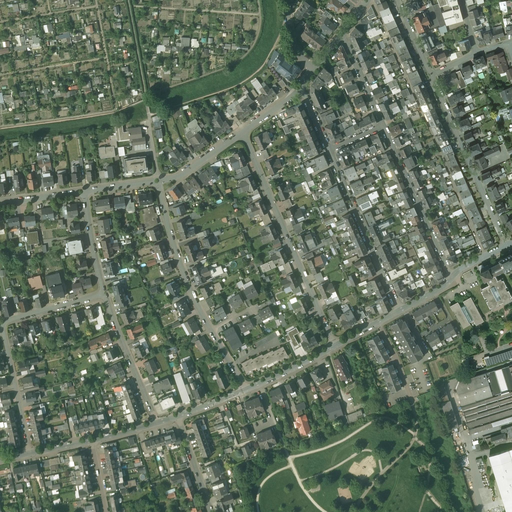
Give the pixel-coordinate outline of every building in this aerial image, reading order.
[(337,0),(331,0),(328,5),(331,7),(331,9),(333,10),(334,9),(336,11),(340,7),(342,4),(337,0)] [(385,1),(376,5),(379,11),(382,10),(388,7),(385,1)] [(304,2),(294,15),(300,19),(303,15),(305,17),(307,14),(308,15),(313,9),(312,7),(312,6),(312,5),(310,4),(309,4),(308,5),(304,2)] [(414,2),(406,6),(409,13),(417,9),(416,7),(418,6),(416,2),(414,3),(414,2)] [(439,7),(438,3),(433,5),(440,27),(446,25),(442,13),(439,7)] [(388,7),(382,10),(383,13),(380,14),(381,17),(391,13),(388,7)] [(459,8),(442,13),(446,25),(462,21),(459,8)] [(332,16),(325,10),(321,15),(326,19),(326,18),(329,20),(332,16)] [(473,10),(468,12),(470,19),(478,17),(477,14),(476,10),(473,10)] [(391,13),(381,17),(384,24),(393,19),(391,13)] [(422,13),(412,18),(418,32),(429,28),(427,24),(429,23),(426,17),(424,17),(422,13)] [(478,17),(470,19),(472,26),(480,24),(479,20),(478,17)] [(511,24),(510,17),(504,19),(503,20),(505,27),(511,25),(511,24)] [(335,27),(329,22),(329,20),(326,18),(326,19),(327,19),(325,22),(324,21),(320,26),(324,30),(326,32),(327,32),(329,34),(335,27)] [(393,19),(384,24),(387,30),(396,26),(393,19)] [(301,21),(296,28),(299,31),(302,28),(305,24),(301,21)] [(361,21),(356,28),(360,31),(364,29),(363,26),(363,25),(361,22),(361,21)] [(44,25),(46,32),(54,31),(53,24),(44,25)] [(87,33),(94,32),(93,25),(85,26),(87,33)] [(356,28),(355,27),(349,34),(349,37),(356,52),(360,50),(359,48),(367,44),(365,40),(361,42),(359,37),(362,33),(360,31),(356,28)] [(397,27),(390,30),(393,36),(399,33),(397,27)] [(307,28),(305,30),(305,31),(304,33),(303,33),(300,36),(309,43),(315,34),(308,29),(307,28)] [(496,30),(492,31),(495,39),(504,36),(502,28),(496,30)] [(70,31),(64,32),(64,34),(56,36),(57,39),(71,37),(70,31)] [(490,31),(483,34),(483,35),(485,42),(492,40),(490,31)] [(399,33),(393,36),(396,42),(402,39),(399,33)] [(325,41),(316,34),(315,34),(309,43),(318,50),(325,41)] [(429,34),(420,38),(423,44),(431,41),(429,34)] [(27,45),(25,36),(21,37),(20,35),(17,36),(19,45),(15,45),(15,50),(18,49),(19,50),(31,48),(30,44),(27,45)] [(40,37),(37,37),(37,35),(33,36),(34,39),(30,40),(30,44),(32,44),(33,47),(41,46),(40,37)] [(480,36),(476,38),(478,45),(485,42),(483,35),(480,36)] [(190,46),(190,37),(182,37),(182,42),(177,42),(177,37),(174,37),(174,46),(190,46)] [(396,42),(393,43),(396,49),(399,48),(405,45),(402,39),(396,42)] [(468,40),(458,43),(460,51),(461,51),(470,48),(469,43),(468,43),(467,40),(468,40)] [(431,41),(423,44),(426,51),(434,47),(431,41)] [(373,50),(381,49),(379,42),(372,44),(373,50)] [(405,45),(399,48),(401,54),(408,51),(405,45)] [(342,46),(340,46),(336,51),(338,56),(340,60),(347,57),(342,46)] [(364,51),(361,52),(360,50),(356,52),(360,63),(367,59),(366,57),(364,51)] [(401,54),(398,56),(401,62),(411,57),(408,51),(401,54)] [(494,52),(486,55),(488,60),(493,59),(496,58),(495,55),(494,52)] [(275,59),(274,61),(271,64),(285,75),(288,72),(284,68),(289,62),(283,57),(284,57),(279,53),(279,54),(275,59)] [(429,56),(432,65),(441,61),(440,61),(442,60),(440,54),(437,55),(436,53),(434,54),(429,56)] [(500,53),(495,55),(496,58),(493,59),(496,65),(497,65),(505,62),(506,62),(503,55),(500,53)] [(486,66),(483,56),(473,60),(477,69),(481,67),(486,66)] [(347,57),(340,60),(342,64),(344,67),(344,68),(351,65),(347,57)] [(411,57),(401,62),(404,68),(407,67),(413,64),(411,57)] [(372,59),(368,61),(367,59),(360,63),(364,70),(373,66),(374,65),(372,59)] [(382,63),(379,64),(380,65),(381,68),(382,70),(386,69),(390,67),(388,60),(382,63)] [(293,65),(289,62),(284,68),(288,72),(285,75),(284,76),(291,81),(300,70),(294,64),(293,65)] [(505,62),(497,65),(500,73),(506,71),(508,70),(505,62)] [(413,64),(407,67),(410,72),(416,70),(413,64)] [(470,65),(462,69),(465,76),(473,72),(470,65)] [(122,75),(131,74),(131,71),(129,71),(129,67),(122,67),(122,75)] [(323,68),(317,76),(323,81),(330,73),(323,68)] [(373,71),(365,74),(369,82),(377,79),(375,76),(379,74),(377,70),(375,71),(373,71)] [(416,70),(410,72),(413,79),(419,76),(416,70)] [(464,79),(460,71),(455,73),(459,81),(464,79)] [(350,72),(345,75),(344,73),(341,75),(342,77),(339,79),(342,86),(351,82),(350,80),(353,78),(350,72)] [(332,82),(330,78),(331,77),(330,73),(323,81),(327,86),(332,82)] [(455,73),(443,78),(447,87),(459,82),(459,81),(455,73)] [(317,76),(310,85),(310,93),(315,106),(323,102),(321,98),(323,97),(321,93),(319,94),(317,89),(323,81),(317,76)] [(419,76),(413,79),(415,85),(422,82),(419,76)] [(282,88),(286,85),(281,79),(277,81),(282,88)] [(262,87),(258,82),(253,86),(259,94),(261,93),(262,94),(266,92),(262,87)] [(415,85),(413,86),(415,92),(425,88),(422,82),(415,85)] [(352,85),(346,88),(349,94),(352,92),(353,94),(359,91),(355,83),(352,85)] [(378,88),(373,90),(376,98),(384,94),(383,93),(381,89),(380,87),(378,88)] [(511,91),(511,87),(502,91),(503,91),(505,97),(504,97),(505,101),(510,99),(511,103),(511,91)] [(269,90),(266,92),(270,98),(276,94),(271,88),(269,90)] [(258,96),(253,89),(248,93),(253,99),(258,96)] [(425,89),(419,92),(421,98),(428,95),(425,89)] [(262,94),(256,99),(261,105),(270,98),(266,92),(262,94)] [(12,93),(4,95),(6,103),(14,101),(12,93)] [(247,98),(239,104),(242,109),(248,105),(254,101),(253,99),(248,93),(245,95),(247,98)] [(449,97),(447,98),(450,105),(458,101),(456,96),(455,94),(453,95),(449,97)] [(428,95),(421,98),(424,104),(430,101),(428,95)] [(361,97),(353,101),(357,109),(359,107),(361,110),(365,107),(364,105),(365,105),(361,97)] [(23,98),(15,100),(16,102),(13,102),(14,108),(20,107),(19,104),(24,103),(23,98)] [(237,101),(226,109),(230,115),(235,111),(236,113),(242,109),(239,104),(237,101)] [(387,101),(379,105),(382,112),(390,109),(392,108),(390,105),(389,105),(387,101)] [(430,101),(424,104),(427,110),(433,108),(430,101)] [(323,102),(315,106),(318,113),(326,109),(325,106),(323,102)] [(301,104),(293,107),(293,108),(285,111),(282,113),(284,117),(294,112),(303,109),(301,104)] [(248,105),(242,109),(246,115),(252,111),(248,105)] [(392,108),(390,109),(392,113),(397,111),(399,110),(398,108),(397,105),(392,108)] [(462,105),(452,110),(456,118),(466,114),(465,113),(463,108),(462,105)] [(175,116),(182,115),(180,108),(173,109),(175,116)] [(427,110),(424,111),(428,121),(437,117),(433,108),(427,110)] [(246,115),(242,109),(236,113),(241,119),(246,115)] [(303,109),(294,112),(296,117),(298,120),(307,116),(303,109)] [(390,109),(382,112),(386,120),(389,119),(389,120),(394,118),(392,113),(390,109)] [(213,116),(210,111),(207,113),(216,127),(220,125),(216,120),(213,116)] [(327,115),(321,118),(324,124),(327,123),(332,121),(332,120),(335,119),(340,117),(337,111),(327,115)] [(418,111),(410,114),(412,120),(420,117),(418,111)] [(368,116),(362,119),(363,120),(358,123),(361,130),(376,123),(372,114),(368,116)] [(307,116),(298,120),(300,124),(301,127),(310,123),(307,116)] [(437,117),(431,120),(433,124),(434,126),(440,123),(437,117)] [(468,118),(458,122),(462,131),(472,127),(468,118)] [(197,122),(195,119),(187,124),(188,127),(191,131),(194,135),(197,133),(200,131),(200,129),(196,123),(197,122)] [(285,125),(282,126),(285,134),(290,132),(289,129),(300,124),(298,120),(289,124),(285,125)] [(160,121),(153,122),(156,139),(163,138),(160,121)] [(230,127),(225,121),(223,122),(220,125),(224,131),(230,127)] [(310,123),(301,127),(302,131),(297,133),(298,137),(313,130),(310,123)] [(327,125),(324,127),(328,134),(336,130),(333,123),(327,125)] [(440,123),(434,126),(434,127),(437,134),(438,135),(444,132),(440,123)] [(216,127),(214,129),(219,135),(224,131),(220,125),(216,127)] [(353,125),(348,127),(351,135),(356,132),(353,125)] [(398,125),(390,129),(393,136),(401,132),(398,125)] [(141,127),(128,129),(129,133),(129,135),(130,139),(133,138),(133,141),(133,142),(133,145),(134,145),(145,144),(145,137),(142,138),(141,127)] [(122,129),(115,130),(116,139),(123,138),(123,140),(130,139),(129,135),(129,133),(128,133),(127,132),(123,133),(122,129)] [(313,130),(298,137),(300,141),(305,138),(307,142),(316,138),(313,130)] [(336,130),(328,134),(331,141),(333,143),(340,140),(337,132),(336,130)] [(472,132),(464,136),(467,143),(475,139),(474,137),(479,134),(478,132),(477,130),(472,133),(472,132)] [(191,131),(186,135),(189,139),(188,139),(192,144),(198,140),(194,135),(191,131)] [(380,132),(370,137),(372,143),(373,145),(374,145),(377,143),(384,140),(380,132)] [(438,135),(435,136),(438,142),(440,141),(447,138),(444,132),(438,135)] [(261,134),(254,137),(257,143),(269,138),(268,134),(262,137),(261,134)] [(420,143),(416,134),(411,136),(411,137),(415,145),(419,143),(420,143)] [(401,135),(394,138),(397,146),(404,143),(403,141),(401,137),(401,135)] [(208,143),(203,136),(201,138),(198,140),(202,147),(208,143)] [(269,138),(257,143),(259,150),(266,147),(265,144),(271,142),(269,138)] [(316,138),(307,142),(309,146),(303,148),(304,149),(305,152),(319,145),(316,138)] [(447,138),(440,141),(443,147),(449,144),(447,138)] [(365,139),(356,143),(360,151),(362,150),(366,148),(368,147),(367,145),(365,139)] [(198,140),(192,144),(196,151),(202,147),(198,140)] [(384,140),(377,143),(378,146),(380,150),(380,151),(387,148),(384,140)] [(356,143),(348,147),(351,154),(353,154),(357,152),(360,151),(356,143)] [(478,143),(476,144),(475,143),(472,144),(473,146),(469,147),(472,155),(482,151),(481,149),(486,147),(485,143),(479,145),(478,143)] [(449,144),(443,147),(446,153),(452,151),(449,144)] [(305,152),(303,152),(305,156),(312,152),(313,155),(322,151),(319,145),(305,152)] [(373,145),(368,147),(371,153),(376,151),(377,151),(376,151),(374,147),(375,147),(374,145),(373,145)] [(111,146),(105,147),(98,148),(99,155),(100,159),(115,157),(114,148),(114,146),(111,146)] [(180,153),(175,146),(171,148),(172,151),(176,156),(180,153)] [(409,146),(399,150),(403,159),(409,156),(409,153),(412,152),(409,146)] [(491,150),(482,154),(483,156),(485,160),(501,153),(498,147),(491,150)] [(342,150),(337,152),(336,154),(339,161),(346,158),(345,155),(342,150)] [(240,151),(233,154),(235,157),(229,159),(231,163),(243,157),(240,151)] [(186,158),(182,152),(180,153),(176,156),(180,162),(186,158)] [(389,152),(382,155),(384,159),(385,162),(392,159),(389,152)] [(452,152),(446,154),(449,160),(449,161),(455,158),(452,152)] [(323,154),(304,162),(306,167),(314,163),(315,164),(326,160),(323,154)] [(409,156),(403,159),(407,168),(418,163),(415,156),(412,157),(411,155),(409,156)] [(44,156),(37,157),(39,168),(44,167),(44,171),(43,172),(43,176),(50,176),(49,171),(48,171),(48,167),(51,166),(50,159),(45,160),(45,159),(44,159),(44,156)] [(140,157),(126,159),(128,172),(131,172),(132,174),(148,171),(146,156),(140,157)] [(173,158),(170,160),(175,166),(180,162),(176,156),(173,158)] [(483,156),(474,160),(479,170),(488,166),(485,160),(483,156)] [(243,157),(231,163),(233,169),(246,164),(243,157)] [(339,161),(342,168),(349,165),(348,162),(346,158),(339,161)] [(455,158),(449,161),(452,167),(458,164),(455,158)] [(273,161),(272,159),(265,162),(267,168),(280,163),(278,159),(273,161)] [(377,162),(373,163),(375,167),(380,165),(385,162),(384,159),(380,160),(380,161),(377,162)] [(392,159),(385,162),(388,167),(389,169),(395,166),(392,159)] [(326,160),(315,164),(316,166),(318,170),(328,165),(326,160)] [(280,163),(267,168),(270,175),(277,172),(276,169),(282,167),(280,163)] [(364,163),(354,167),(356,171),(362,168),(366,166),(364,163)] [(458,164),(452,167),(455,173),(461,170),(458,164)] [(116,165),(107,166),(109,177),(118,176),(116,165)] [(354,165),(343,170),(346,175),(356,171),(354,167),(354,165)] [(395,166),(389,169),(389,171),(391,175),(392,176),(398,174),(395,166)] [(211,167),(204,172),(210,180),(213,178),(213,179),(217,176),(211,167)] [(500,168),(490,172),(493,178),(502,173),(500,168)] [(330,169),(316,175),(318,179),(324,177),(326,181),(333,177),(330,169)] [(416,169),(408,172),(412,180),(419,177),(418,173),(416,169)] [(89,171),(86,171),(87,175),(88,180),(96,179),(94,170),(89,171)] [(464,176),(461,170),(455,173),(455,174),(457,179),(464,176)] [(356,171),(346,175),(348,181),(358,176),(357,174),(356,171)] [(75,173),(72,173),(73,182),(81,181),(80,172),(79,172),(75,173)] [(204,172),(198,176),(205,185),(208,183),(207,181),(210,180),(204,172)] [(490,172),(481,175),(485,183),(493,180),(493,178),(490,172)] [(67,183),(66,173),(57,174),(58,178),(59,183),(59,184),(67,183)] [(398,174),(392,176),(394,181),(395,184),(402,181),(398,174)] [(43,176),(43,177),(44,186),(53,185),(52,175),(50,176),(43,176)] [(251,175),(244,178),(245,181),(239,183),(241,187),(254,182),(251,175)] [(372,175),(362,180),(363,182),(361,183),(362,185),(370,182),(374,180),(372,175)] [(464,176),(457,179),(460,185),(466,183),(464,176)] [(333,177),(326,181),(327,182),(328,186),(336,182),(333,177)] [(419,177),(412,180),(415,188),(423,185),(421,180),(419,177)] [(30,179),(28,179),(29,188),(38,187),(37,178),(34,178),(30,179)] [(199,187),(193,178),(188,182),(193,189),(195,188),(196,189),(197,188),(197,189),(199,188),(198,187),(199,187)] [(14,181),(15,190),(24,189),(22,180),(14,181)] [(360,180),(350,184),(352,190),(362,185),(361,183),(360,180)] [(402,181),(395,184),(397,187),(398,191),(405,188),(402,181)] [(1,183),(0,182),(0,190),(0,192),(9,191),(7,182),(6,182),(1,183)] [(188,182),(182,186),(188,194),(194,190),(193,189),(188,182)] [(254,182),(241,187),(243,191),(248,188),(249,191),(256,188),(254,182)] [(466,183),(460,185),(463,191),(469,189),(466,182),(466,183)] [(282,184),(275,187),(278,193),(291,188),(289,184),(283,186),(282,184)] [(495,184),(487,188),(490,194),(498,191),(496,188),(495,184)] [(362,185),(352,190),(354,195),(365,191),(364,189),(362,185)] [(182,195),(176,186),(168,191),(175,200),(182,195)] [(337,186),(327,191),(328,194),(329,197),(340,192),(337,186)] [(291,188),(278,193),(281,200),(288,197),(287,194),(292,191),(291,188)] [(424,188),(417,191),(421,200),(428,197),(427,195),(432,193),(430,188),(425,190),(424,188)] [(469,189),(463,191),(465,197),(472,195),(469,189)] [(406,190),(399,193),(401,197),(403,201),(409,198),(406,190)] [(376,191),(367,195),(369,200),(378,196),(376,191)] [(498,191),(490,194),(493,201),(501,197),(499,193),(498,191)] [(340,192),(329,197),(330,198),(331,202),(342,197),(340,192)] [(151,193),(138,195),(139,201),(140,205),(152,203),(151,193)] [(131,203),(130,195),(123,196),(123,197),(124,197),(125,203),(126,210),(131,209),(132,211),(135,210),(134,202),(131,203)] [(367,195),(356,199),(359,205),(369,200),(367,195)] [(456,195),(449,198),(451,204),(453,203),(458,200),(456,195)] [(463,199),(462,199),(465,205),(474,201),(472,195),(465,197),(463,199)] [(378,196),(369,200),(371,204),(380,200),(378,196)] [(428,197),(421,200),(425,209),(435,205),(437,204),(435,199),(431,201),(429,196),(428,197)] [(123,197),(114,199),(115,208),(120,207),(120,206),(124,205),(124,207),(125,207),(125,203),(124,197),(123,197)] [(409,198),(403,201),(404,204),(406,208),(412,205),(409,198)] [(108,199),(102,200),(103,210),(110,209),(109,205),(108,199)] [(343,199),(332,203),(333,206),(335,209),(345,204),(343,199)] [(102,200),(95,201),(96,210),(96,211),(103,210),(102,200)] [(261,200),(255,203),(256,206),(250,208),(252,212),(264,206),(261,200)] [(287,216),(281,200),(277,202),(280,208),(279,208),(281,212),(284,210),(286,217),(287,216)] [(369,200),(359,205),(361,210),(371,206),(371,204),(369,200)] [(474,201),(465,205),(468,211),(471,210),(477,207),(474,201)] [(503,202),(495,206),(498,213),(503,211),(506,210),(505,209),(503,204),(503,202)] [(71,206),(66,206),(68,214),(77,213),(76,204),(71,205),(71,206)] [(345,204),(335,209),(337,213),(337,214),(348,210),(345,204)] [(174,208),(173,208),(175,215),(185,212),(183,205),(174,208)] [(264,206),(252,212),(253,215),(259,213),(260,216),(267,213),(264,206)] [(52,207),(41,209),(43,219),(49,218),(49,216),(53,216),(52,207)] [(153,207),(143,209),(146,222),(150,221),(151,226),(158,225),(153,207)] [(413,207),(407,210),(408,214),(410,217),(417,214),(413,207)] [(477,207),(471,210),(473,215),(474,216),(480,213),(477,207)] [(293,208),(286,211),(289,218),(302,212),(300,208),(294,211),(293,208)] [(461,209),(452,213),(454,217),(463,213),(461,209)] [(370,210),(362,214),(365,220),(373,216),(371,212),(370,210)] [(197,211),(190,214),(192,220),(200,217),(199,214),(197,211)] [(302,212),(289,218),(292,224),(307,218),(304,211),(302,212)] [(349,213),(342,216),(343,219),(344,223),(352,219),(349,213)] [(417,214),(410,217),(411,221),(413,225),(420,222),(417,214)] [(480,214),(474,217),(475,218),(477,223),(483,220),(480,214)] [(505,214),(500,216),(504,224),(506,223),(509,221),(505,214)] [(30,216),(24,216),(25,226),(26,226),(26,225),(33,224),(33,225),(35,224),(34,216),(30,217),(30,216)] [(373,216),(365,220),(368,226),(375,223),(374,220),(373,216)] [(352,219),(344,223),(346,227),(347,229),(354,225),(352,219)] [(185,220),(177,222),(179,231),(187,228),(186,225),(185,221),(185,220)] [(438,220),(431,223),(435,231),(442,227),(440,224),(438,220)] [(483,220),(477,223),(480,229),(486,226),(483,220)] [(75,222),(70,223),(71,225),(70,225),(71,234),(80,232),(79,224),(75,225),(75,222)] [(272,224),(265,227),(266,230),(260,232),(262,236),(275,230),(272,224)] [(368,228),(372,236),(380,233),(376,224),(368,228)] [(421,224),(414,227),(416,231),(417,234),(424,231),(421,224)] [(354,225),(347,229),(350,234),(357,231),(354,225)] [(480,229),(477,230),(479,236),(488,232),(486,226),(480,229)] [(442,227),(435,231),(438,238),(445,235),(443,231),(442,227)] [(157,228),(149,231),(151,236),(153,241),(161,238),(159,232),(157,228)] [(187,228),(179,231),(182,239),(190,236),(189,232),(187,228)] [(275,230),(262,236),(264,240),(269,237),(270,240),(277,237),(275,230)] [(357,231),(350,234),(352,239),(352,240),(360,237),(357,231)] [(424,231),(417,234),(419,237),(421,241),(427,238),(424,231)] [(37,232),(27,233),(28,242),(29,243),(30,243),(38,242),(37,232)] [(488,232),(479,236),(482,243),(491,238),(488,232)] [(303,233),(296,236),(299,243),(312,237),(310,233),(305,236),(303,233)] [(380,233),(372,236),(376,245),(384,242),(382,237),(380,233)] [(212,237),(203,240),(205,247),(215,244),(212,237)] [(312,237),(299,243),(302,249),(309,246),(308,243),(313,241),(312,237)] [(461,237),(456,240),(457,243),(458,246),(463,244),(467,242),(466,240),(465,240),(465,239),(463,240),(461,237)] [(81,238),(65,240),(66,240),(66,243),(66,247),(67,252),(68,252),(68,254),(68,255),(83,251),(82,246),(83,246),(81,238)] [(491,238),(482,243),(485,249),(494,245),(491,238)] [(109,239),(101,241),(103,249),(111,247),(110,244),(109,239)] [(361,239),(353,243),(355,248),(363,244),(361,239)] [(446,239),(439,242),(443,249),(450,246),(448,243),(446,239)] [(393,240),(389,242),(390,246),(387,248),(388,251),(396,247),(393,240)] [(428,240),(421,243),(423,247),(425,251),(431,248),(428,240)] [(163,242),(153,246),(155,253),(156,252),(165,249),(163,242)] [(192,243),(184,246),(187,254),(195,251),(192,243)] [(353,243),(350,244),(351,246),(346,249),(347,251),(355,248),(353,243)] [(363,244),(355,248),(357,251),(359,256),(366,253),(363,244)] [(385,244),(377,247),(380,254),(388,251),(387,248),(385,244)] [(443,249),(446,257),(453,254),(451,249),(450,246),(443,249)] [(111,247),(103,249),(105,257),(113,256),(112,250),(111,247)] [(282,248),(275,251),(276,254),(271,256),(272,260),(285,255),(282,248)] [(431,248),(425,251),(426,254),(428,258),(434,255),(431,248)] [(165,249),(156,252),(158,257),(157,257),(158,260),(168,257),(165,249)] [(195,251),(187,254),(190,262),(198,259),(195,251)] [(388,251),(380,254),(384,262),(391,258),(389,253),(388,251)] [(402,254),(392,258),(393,261),(396,260),(396,262),(404,258),(402,254)] [(511,254),(499,260),(505,271),(511,268),(511,267),(511,254)] [(285,255),(272,260),(274,264),(280,261),(281,264),(288,261),(285,255)] [(434,255),(428,258),(430,262),(431,265),(438,263),(434,255)] [(454,255),(447,259),(450,266),(457,262),(455,258),(454,255)] [(320,256),(307,261),(310,267),(323,262),(320,256)] [(368,257),(354,263),(356,268),(363,265),(365,269),(372,266),(368,257)] [(391,258),(384,262),(387,269),(398,265),(396,262),(396,260),(393,261),(392,258),(391,258)] [(86,261),(82,262),(81,260),(77,261),(77,263),(79,272),(88,269),(86,261)] [(272,260),(261,265),(262,269),(264,268),(266,271),(274,268),(272,264),(274,264),(272,260)] [(488,266),(493,277),(496,276),(497,275),(498,276),(501,274),(501,273),(505,271),(499,260),(488,266)] [(111,262),(106,263),(106,264),(109,274),(117,272),(115,261),(111,262)] [(170,262),(160,265),(163,273),(166,273),(166,274),(169,273),(169,271),(173,270),(170,262)] [(323,262),(310,267),(313,274),(320,271),(319,268),(324,266),(323,262)] [(438,263),(431,265),(433,270),(434,273),(441,270),(438,262),(438,263)] [(200,265),(192,268),(195,276),(202,273),(203,272),(202,269),(200,265)] [(488,265),(479,269),(481,272),(482,274),(485,279),(484,280),(485,281),(487,280),(491,278),(493,277),(488,266),(488,265)] [(212,278),(224,273),(221,266),(212,269),(214,273),(211,274),(210,274),(212,278)] [(372,266),(365,269),(366,273),(362,275),(364,279),(368,277),(368,278),(376,274),(372,266)] [(405,267),(396,271),(398,275),(407,272),(405,267)] [(395,268),(388,271),(391,279),(398,276),(396,271),(395,268)] [(434,273),(433,273),(434,277),(437,283),(443,280),(444,277),(441,270),(434,273)] [(59,273),(45,276),(48,284),(48,287),(51,295),(53,295),(53,297),(60,296),(60,297),(65,296),(63,287),(59,273)] [(202,273),(195,276),(196,280),(197,285),(207,281),(205,276),(204,277),(202,273)] [(293,273),(286,276),(287,279),(281,281),(283,285),(295,279),(293,273)] [(353,274),(348,276),(349,280),(351,283),(352,286),(358,284),(353,274)] [(38,276),(29,279),(31,289),(42,287),(40,280),(39,276),(38,276)] [(502,280),(501,278),(498,280),(496,276),(493,277),(491,278),(504,302),(505,304),(511,300),(511,299),(511,297),(511,296),(511,295),(511,294),(510,292),(510,293),(509,290),(507,291),(506,287),(507,286),(506,284),(505,282),(504,280),(502,280)] [(377,277),(370,281),(370,282),(373,287),(374,290),(381,286),(377,277)] [(90,278),(83,280),(83,278),(79,279),(80,284),(81,288),(82,288),(92,286),(90,278)] [(504,302),(491,278),(487,280),(489,284),(499,304),(504,302)] [(295,279),(283,285),(284,288),(290,286),(291,289),(298,286),(295,279)] [(241,280),(236,283),(239,289),(244,286),(241,280)] [(400,280),(393,283),(396,291),(400,289),(403,287),(402,285),(401,281),(400,280)] [(174,282),(167,285),(171,295),(181,291),(178,284),(176,285),(174,282)] [(114,286),(112,286),(114,295),(124,292),(122,283),(119,284),(114,286)] [(218,283),(209,287),(212,293),(214,293),(219,290),(221,289),(218,283)] [(325,283),(318,286),(320,292),(333,287),(331,283),(326,285),(325,283)] [(80,284),(72,286),(74,293),(74,294),(83,292),(82,288),(81,288),(80,284)] [(403,287),(400,289),(402,292),(407,290),(412,287),(411,285),(411,284),(403,287)] [(499,304),(489,284),(482,288),(483,290),(482,291),(483,293),(483,294),(484,295),(485,298),(486,297),(488,300),(487,301),(488,304),(489,305),(490,308),(492,307),(493,309),(500,305),(499,304)] [(208,285),(200,288),(204,297),(212,294),(212,293),(209,287),(208,285)] [(253,285),(244,289),(246,293),(245,294),(247,298),(253,295),(254,296),(258,294),(253,285)] [(298,286),(291,289),(294,294),(295,294),(301,291),(298,286)] [(381,286),(374,290),(375,292),(377,298),(385,295),(381,286)] [(333,287),(320,292),(323,299),(330,296),(329,293),(335,291),(333,287)] [(398,294),(401,301),(403,302),(411,298),(407,290),(402,292),(398,294)] [(124,292),(114,295),(117,303),(119,302),(126,300),(124,292)] [(239,295),(229,300),(231,303),(234,310),(240,307),(239,304),(243,302),(239,295)] [(386,296),(378,300),(380,304),(381,306),(388,303),(386,296)] [(43,297),(35,299),(36,302),(35,302),(37,307),(37,308),(45,305),(43,297)] [(303,297),(296,300),(295,297),(290,300),(293,309),(306,304),(303,297)] [(332,297),(324,300),(326,305),(329,304),(334,302),(332,297)] [(458,302),(450,306),(463,328),(470,324),(469,322),(474,320),(476,325),(484,321),(471,297),(463,301),(465,305),(461,307),(458,302)] [(210,298),(205,300),(210,310),(213,308),(215,307),(210,298)] [(184,299),(176,302),(178,306),(177,307),(178,310),(187,305),(184,299)] [(27,300),(19,302),(18,302),(19,302),(21,312),(30,310),(27,300)] [(434,301),(428,304),(433,312),(438,309),(436,306),(434,301)] [(231,303),(225,306),(227,309),(229,312),(234,310),(231,303)] [(388,303),(381,306),(381,308),(383,313),(391,309),(388,303)] [(4,306),(2,306),(5,316),(13,314),(10,305),(10,304),(4,306)] [(306,304),(293,309),(295,313),(301,310),(302,313),(309,310),(306,304)] [(428,304),(423,307),(427,315),(433,312),(428,304)] [(187,305),(178,310),(179,312),(180,312),(182,316),(183,315),(190,312),(187,305)] [(332,308),(328,310),(330,314),(331,313),(334,318),(332,319),(333,319),(337,317),(340,315),(341,315),(336,306),(332,308)] [(87,309),(86,310),(88,315),(89,319),(97,316),(95,307),(87,309)] [(215,310),(211,312),(216,320),(226,315),(224,310),(222,307),(215,310)] [(268,307),(257,312),(259,315),(254,317),(258,324),(263,322),(262,320),(268,317),(270,320),(274,317),(268,307)] [(423,307),(417,310),(422,318),(427,315),(423,307)] [(350,310),(344,313),(350,325),(356,322),(350,310)] [(417,310),(412,313),(414,317),(416,321),(422,318),(417,310)] [(72,314),(74,322),(83,320),(80,311),(72,314)] [(360,313),(356,314),(359,320),(365,317),(362,311),(360,313)] [(350,325),(344,313),(341,315),(340,315),(343,320),(340,322),(344,329),(350,325)] [(135,314),(123,319),(125,324),(133,321),(132,319),(136,318),(136,317),(135,314)] [(58,318),(57,318),(59,324),(61,330),(69,328),(65,315),(58,318)] [(193,317),(184,323),(190,334),(198,329),(194,322),(195,321),(193,317)] [(51,319),(43,321),(45,327),(46,330),(48,330),(49,333),(53,332),(52,329),(54,328),(51,319)] [(249,319),(238,324),(240,328),(243,333),(253,327),(249,319)] [(410,330),(404,320),(402,321),(401,319),(391,325),(411,363),(422,357),(421,354),(422,354),(417,343),(415,344),(412,339),(414,338),(412,335),(411,336),(408,331),(410,330)] [(37,323),(29,325),(31,333),(32,335),(33,335),(41,332),(40,330),(41,329),(40,324),(37,325),(37,323)] [(453,327),(450,323),(445,326),(451,336),(456,333),(453,327)] [(135,326),(127,330),(131,339),(139,335),(137,331),(144,329),(142,324),(135,327),(135,326)] [(451,336),(445,326),(440,328),(446,338),(451,336)] [(19,328),(14,329),(14,332),(11,332),(14,343),(23,340),(22,336),(26,335),(24,328),(19,329),(19,328)] [(234,328),(224,333),(229,341),(237,336),(238,336),(235,330),(234,328)] [(240,334),(237,329),(235,330),(238,336),(237,336),(240,341),(243,340),(240,334)] [(258,347),(280,335),(277,330),(256,342),(258,347)] [(438,336),(435,331),(430,334),(436,344),(441,341),(438,336)] [(108,333),(99,337),(100,337),(95,339),(97,344),(102,342),(103,345),(111,341),(108,333)] [(313,337),(311,338),(308,333),(304,334),(311,347),(317,343),(313,337)] [(311,347),(304,334),(301,336),(304,342),(301,343),(305,350),(311,347)] [(430,334),(425,337),(431,347),(436,344),(430,334)] [(377,335),(367,341),(379,363),(389,358),(387,353),(389,352),(388,349),(385,350),(381,343),(384,341),(382,339),(380,340),(377,335)] [(199,339),(194,341),(195,342),(202,353),(210,348),(203,336),(199,339)] [(95,339),(89,342),(92,349),(98,347),(97,344),(95,339)] [(142,345),(135,348),(138,357),(146,354),(144,349),(142,345)] [(273,353),(272,351),(266,353),(267,354),(262,357),(261,355),(256,357),(256,358),(252,361),(251,358),(245,361),(246,362),(244,363),(241,364),(246,373),(251,370),(251,369),(256,367),(256,369),(262,366),(261,365),(266,363),(267,365),(272,362),(276,359),(277,361),(283,358),(282,358),(287,355),(282,346),(277,349),(278,350),(273,353)] [(114,348),(105,351),(109,362),(118,358),(114,348)] [(484,357),(487,367),(511,359),(511,350),(490,358),(489,356),(484,357)] [(96,353),(90,356),(93,362),(99,359),(96,353)] [(345,361),(344,361),(341,355),(333,359),(337,367),(336,368),(340,375),(348,371),(345,365),(346,364),(345,361)] [(152,359),(144,363),(147,368),(146,369),(149,374),(153,372),(153,371),(156,370),(152,359)] [(190,360),(183,363),(185,369),(182,370),(185,377),(188,376),(188,374),(195,372),(190,360)] [(28,361),(19,363),(21,371),(27,370),(30,369),(29,366),(28,361)] [(217,361),(208,365),(210,369),(212,368),(214,372),(214,371),(219,369),(220,369),(217,361)] [(120,363),(112,366),(114,372),(115,373),(117,372),(123,370),(120,363)] [(392,364),(381,368),(390,392),(401,388),(399,383),(401,382),(400,379),(398,380),(395,372),(397,371),(396,368),(394,369),(392,364)] [(511,364),(510,365),(509,365),(509,366),(511,374),(511,388),(509,390),(509,391),(502,393),(501,392),(484,398),(493,427),(511,420),(511,364)] [(511,374),(509,366),(502,368),(509,390),(511,388),(511,374)] [(318,368),(310,372),(314,381),(315,380),(322,376),(318,368)] [(509,390),(502,368),(495,370),(501,392),(502,393),(509,391),(509,390)] [(495,370),(458,382),(455,389),(469,434),(493,427),(484,398),(501,392),(495,370)] [(188,395),(180,372),(173,375),(183,403),(190,401),(190,400),(188,395)] [(217,378),(216,379),(220,389),(228,385),(227,382),(229,381),(226,374),(222,376),(217,378)] [(305,375),(297,379),(302,387),(309,383),(305,375)] [(31,376),(22,378),(24,387),(25,391),(39,388),(38,385),(36,384),(33,385),(31,376)] [(167,378),(153,384),(156,393),(170,387),(167,378)] [(329,380),(318,386),(322,393),(320,394),(323,401),(334,395),(331,388),(333,387),(329,380)] [(292,382),(285,385),(288,393),(294,390),(296,389),(292,382)] [(443,383),(437,389),(441,404),(449,402),(443,383)] [(119,391),(120,396),(124,395),(132,392),(130,387),(123,390),(119,391)] [(193,390),(192,390),(193,393),(195,398),(196,398),(204,395),(202,391),(204,390),(203,388),(201,388),(201,387),(198,388),(193,390)] [(283,396),(278,388),(273,390),(277,399),(279,398),(282,396),(283,396)] [(273,390),(268,393),(269,396),(272,403),(277,400),(277,399),(273,390)] [(35,392),(25,394),(27,402),(37,400),(35,392)] [(172,392),(157,399),(162,410),(177,404),(172,392)] [(9,394),(0,395),(2,403),(10,401),(9,394)] [(258,397),(252,400),(252,401),(251,401),(250,400),(244,403),(246,407),(245,407),(248,416),(253,414),(254,415),(258,414),(257,412),(258,411),(259,412),(264,410),(261,402),(260,402),(258,397)] [(304,404),(296,407),(298,411),(306,408),(304,402),(304,404)] [(334,404),(333,402),(329,403),(329,406),(326,407),(330,418),(333,417),(334,419),(338,417),(338,415),(341,414),(337,403),(334,404)] [(457,427),(449,402),(441,404),(449,430),(456,427),(457,427)] [(304,415),(299,417),(298,417),(296,420),(300,432),(303,432),(303,434),(307,432),(307,430),(309,430),(304,415)] [(246,427),(240,430),(243,438),(250,436),(246,427)] [(464,454),(456,427),(449,430),(457,457),(464,454)] [(173,429),(166,431),(167,435),(164,436),(166,443),(176,441),(176,443),(181,442),(179,437),(175,438),(173,429)] [(271,429),(264,432),(265,433),(263,433),(262,432),(256,435),(258,439),(257,440),(260,448),(265,446),(266,447),(270,446),(269,444),(271,443),(271,444),(276,442),(273,434),(272,434),(271,429)] [(502,433),(491,437),(492,442),(493,443),(507,439),(505,433),(502,433)] [(176,441),(166,443),(167,447),(170,446),(171,450),(178,448),(176,443),(176,441)] [(248,445),(241,448),(244,456),(252,453),(251,449),(249,449),(248,445)] [(511,511),(511,458),(509,449),(489,455),(507,511),(511,511)] [(205,466),(204,467),(206,473),(219,468),(217,462),(211,464),(205,466)] [(219,468),(206,473),(208,479),(217,475),(221,474),(219,468)] [(187,471),(173,476),(176,483),(182,481),(184,488),(185,488),(192,486),(187,471)] [(123,480),(119,481),(119,482),(111,483),(112,489),(120,487),(124,486),(123,480)] [(211,484),(210,484),(213,490),(225,486),(223,480),(219,481),(211,484)] [(192,486),(185,488),(187,495),(185,496),(186,499),(195,496),(192,486)] [(225,486),(213,490),(215,496),(222,493),(227,492),(225,486)] [(118,494),(109,496),(111,507),(119,506),(117,498),(119,498),(118,494)] [(231,494),(223,496),(223,497),(224,499),(225,499),(226,504),(229,503),(233,501),(231,494)] [(224,499),(217,502),(220,511),(227,509),(228,508),(226,504),(225,499),(224,499)] [(97,500),(88,502),(89,505),(90,505),(91,511),(99,511),(97,500)]
